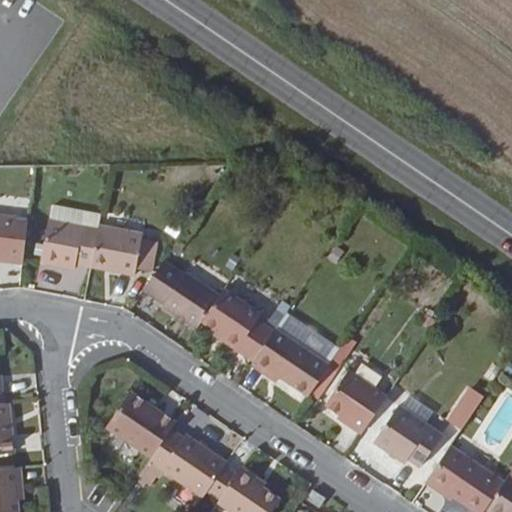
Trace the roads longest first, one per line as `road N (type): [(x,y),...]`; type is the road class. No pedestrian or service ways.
road 1 (secondary): [(511,238),(163,0)]
road 2 (residential): [(60,318),(123,332),(392,511)]
road 3 (residential): [(75,511),(60,318)]
